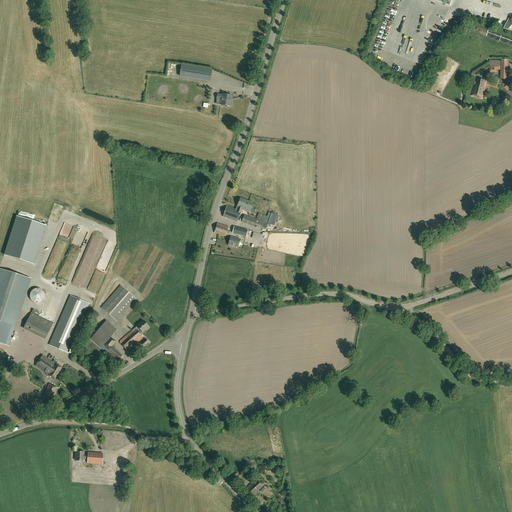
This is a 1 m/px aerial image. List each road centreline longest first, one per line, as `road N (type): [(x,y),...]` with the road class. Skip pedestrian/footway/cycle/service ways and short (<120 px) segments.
road 1 (unclassified): [(191,313),(331,293),(400,308),(511,272)]
road 2 (secondary): [(191,313),(212,216),(283,0)]
road 3 (unclassified): [(0,435),(184,342)]
road 4 (secondary): [(254,511),(185,431),(177,400),(184,342)]
road 5 (track): [(400,308),(428,326),(475,380),(511,380)]
road 6 (unknown): [(103,383),(39,344),(21,350),(1,392)]
